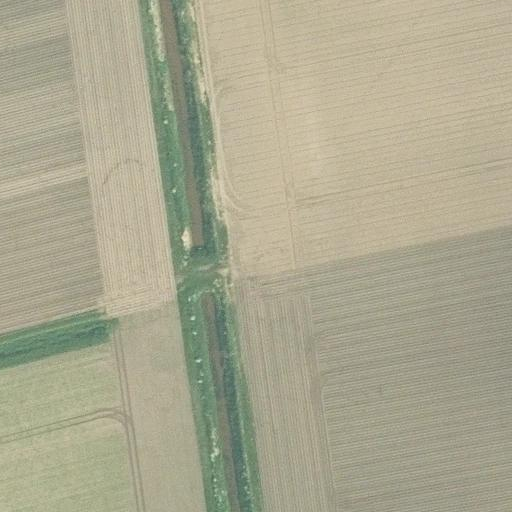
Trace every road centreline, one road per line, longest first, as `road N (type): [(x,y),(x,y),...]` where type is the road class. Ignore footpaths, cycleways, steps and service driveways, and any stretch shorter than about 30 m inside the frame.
road 1 (track): [(193,0),(261,511)]
road 2 (track): [(150,0),(218,511)]
